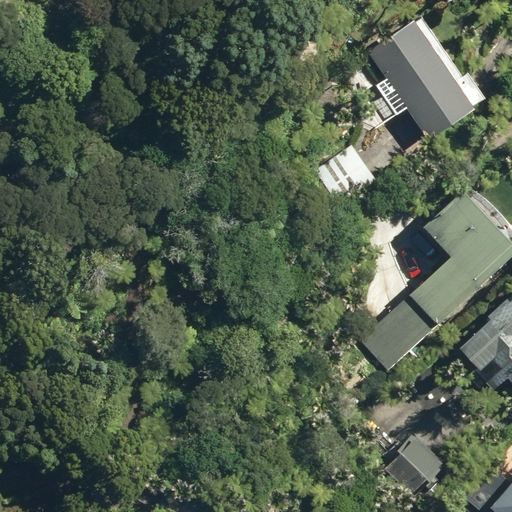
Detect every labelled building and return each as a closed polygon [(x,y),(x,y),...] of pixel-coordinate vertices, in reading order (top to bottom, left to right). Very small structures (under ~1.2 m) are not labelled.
[(360,51),(378,78),(369,84),(390,114),(399,108),(420,138),(478,99),(460,73),(455,76),(413,15),(360,51)] [(310,172),(331,198),(365,172),(345,146),(310,172)] [(352,343),(380,374),(510,253),(454,192),(415,228),(442,258),(352,343)] [(499,378),(511,394),(511,393),(511,296),(450,349),(485,391),(499,378)] [(372,468),(407,502),(439,468),(404,435),(372,468)] [(511,511),(511,469),(503,481),(486,467),(458,500),(471,511),(511,511)]
